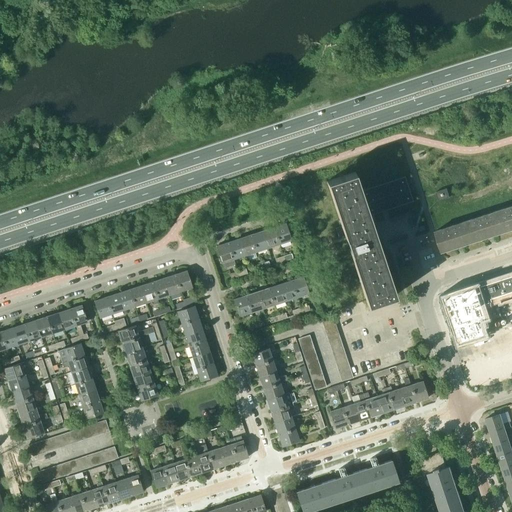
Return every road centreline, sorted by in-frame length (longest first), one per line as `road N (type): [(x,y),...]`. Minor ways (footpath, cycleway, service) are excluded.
road 1 (trunk): [(0,242),(511,75)]
road 2 (trunk): [(511,55),(0,221)]
road 3 (residential): [(272,468),(196,254),(0,312)]
road 4 (residential): [(272,468),(459,404)]
road 5 (residential): [(141,511),(272,468)]
road 6 (residential): [(459,404),(420,285)]
